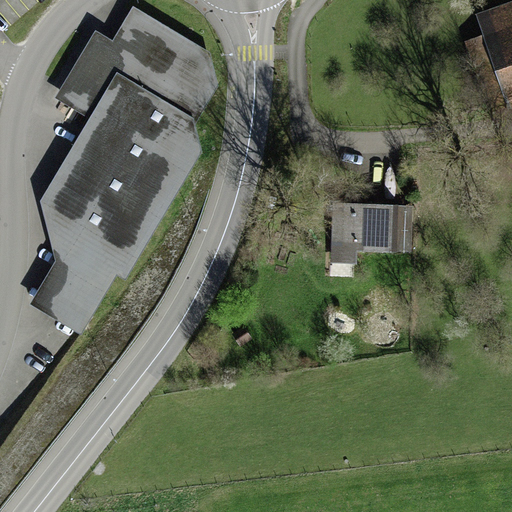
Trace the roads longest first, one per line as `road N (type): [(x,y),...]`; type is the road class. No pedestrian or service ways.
road 1 (tertiary): [(33,511),(187,308),(222,235),(254,105),(251,0)]
road 2 (unclassified): [(85,0),(40,46),(14,110),(10,281),(0,330)]
road 3 (track): [(511,138),(347,142),(307,126),(293,86),(295,42),(318,0)]
